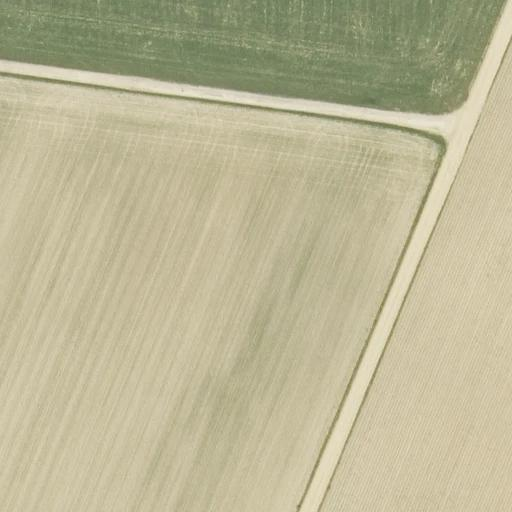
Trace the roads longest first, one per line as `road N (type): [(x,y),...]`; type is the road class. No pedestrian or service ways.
road 1 (unclassified): [(308,511),(511,17)]
road 2 (track): [(466,129),(0,68)]
